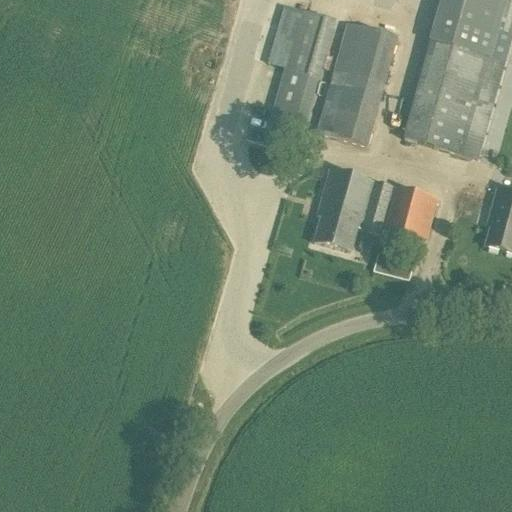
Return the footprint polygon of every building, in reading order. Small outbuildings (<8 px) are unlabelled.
[(476,162),(503,64),(490,60),(506,0),(441,0),(403,142),(476,162)] [(298,155),(333,33),(336,23),(293,11),(284,40),(293,43),(264,144),(298,155)] [(367,151),(398,41),(347,26),(316,137),(367,151)] [(425,251),(438,202),(330,173),(317,219),(321,220),(313,246),(350,256),(357,231),(425,251)] [(511,258),(511,196),(498,192),(487,229),(491,230),(485,250),(511,258)] [(409,284),(413,266),(378,257),(373,275),(409,284)]
